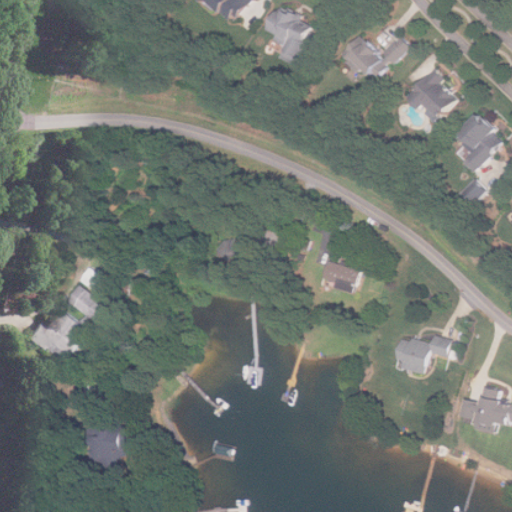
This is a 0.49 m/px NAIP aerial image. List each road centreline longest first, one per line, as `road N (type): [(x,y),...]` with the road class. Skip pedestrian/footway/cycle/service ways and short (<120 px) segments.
road 1 (residential): [(0,122),(211,131),(319,172),(404,225),(511,315)]
road 2 (residential): [(421,0),(511,88)]
road 3 (residential): [(0,122),(28,0)]
